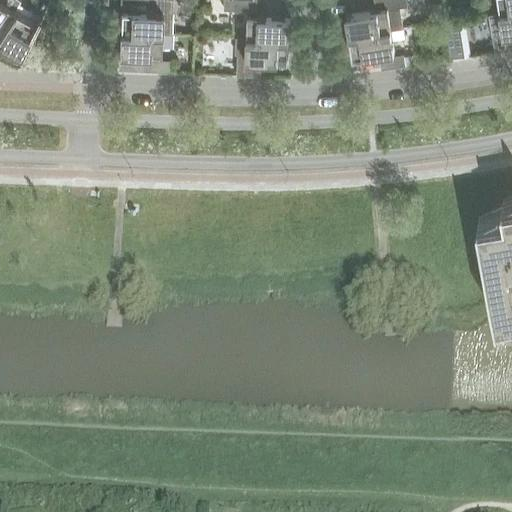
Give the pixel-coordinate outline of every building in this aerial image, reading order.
[(18,0),(0,0),(0,30),(13,10),(19,0),(18,0)] [(119,9),(118,31),(160,33),(160,32),(173,32),(173,0),(149,0),(149,11),(119,9)] [(256,0),(223,0),(223,9),(256,10),(256,0)] [(345,13),(349,35),(390,29),(390,28),(404,26),(400,5),(409,3),(408,0),(378,0),(380,8),(345,13)] [(511,0),(497,0),(499,12),(511,9),(511,0)] [(511,9),(499,12),(499,13),(488,14),(494,52),(511,49),(511,9)] [(32,21),(13,10),(0,30),(0,44),(18,54),(25,39),(38,15),(36,14),(32,21)] [(239,36),(289,39),(290,17),(247,15),(246,34),(239,34),(239,36)] [(390,29),(349,35),(352,57),(394,50),(390,29)] [(118,31),(117,53),(159,55),(160,33),(118,31)] [(262,74),(263,59),(288,60),(289,39),(239,36),(238,51),(240,51),(239,73),(262,74)] [(405,65),(403,53),(379,57),(380,69),(405,65)] [(167,72),(167,71),(168,60),(143,59),(143,71),(167,72)] [(511,200),(504,202),(504,201),(502,201),(505,215),(479,220),(479,219),(478,219),(497,318),(498,318),(498,317),(511,314),(511,200)]
